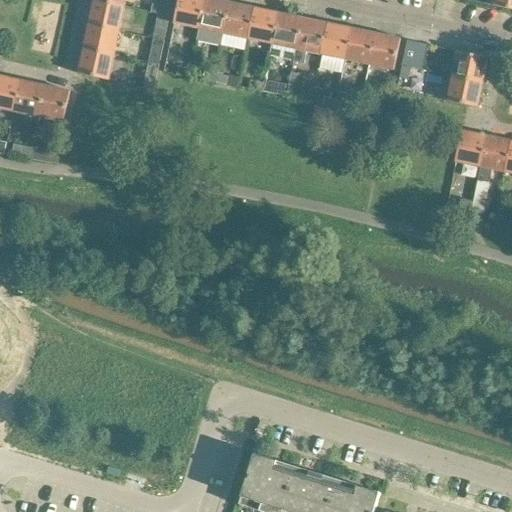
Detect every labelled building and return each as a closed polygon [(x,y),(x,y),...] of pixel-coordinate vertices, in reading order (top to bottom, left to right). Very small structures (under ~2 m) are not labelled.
[(170,17),(173,0),(160,0),(158,15),(170,17)] [(199,30),(205,0),(179,0),(175,24),(199,30)] [(224,35),(230,4),(213,0),(205,0),(199,30),(197,41),(221,47),(224,35)] [(511,10),(511,0),(493,0),(492,6),(511,10)] [(120,32),(125,8),(94,1),(89,26),(120,32)] [(248,40),(255,9),(230,4),(224,35),(248,40)] [(272,45),(279,14),(255,9),(248,40),(272,45)] [(294,61),(303,19),(279,14),(272,45),(270,56),(294,61)] [(164,42),(170,17),(158,15),(153,40),(164,42)] [(321,56),(328,24),(303,19),(294,61),(304,64),(307,53),(321,56)] [(345,61),(352,30),(328,24),(321,56),(345,61)] [(115,56),(120,32),(89,26),(84,50),(115,56)] [(369,66),(376,35),(352,30),(345,61),(369,66)] [(394,71),(401,40),(376,35),(369,66),(394,71)] [(159,66),(164,42),(153,40),(148,63),(159,66)] [(414,68),(419,44),(407,41),(402,66),(413,68),(414,68)] [(109,81),(115,56),(84,50),(79,75),(109,81)] [(482,83),(488,58),(458,52),(453,77),(482,83)] [(154,90),(159,66),(148,63),(143,87),(154,90)] [(411,80),(413,68),(402,66),(400,78),(411,80)] [(178,67),(176,76),(189,78),(191,69),(178,67)] [(214,82),(215,74),(204,71),(203,80),(214,82)] [(304,75),(292,72),(289,85),(287,96),(299,99),(304,75)] [(228,76),(215,74),(214,82),(226,85),(228,76)] [(477,108),(482,83),(453,77),(447,101),(477,108)] [(0,109),(15,113),(22,83),(0,78),(0,109)] [(248,88),(261,90),(262,82),(250,79),(248,88)] [(287,96),(289,85),(265,82),(263,91),(277,95),(287,96)] [(39,118),(46,88),(22,83),(15,113),(39,118)] [(65,124),(71,93),(46,88),(39,118),(65,124)] [(336,107),(335,108),(359,113),(362,97),(339,92),(336,107)] [(323,104),(335,107),(337,99),(325,96),(323,104)] [(480,169),(486,138),(461,132),(455,164),(480,169)] [(503,174),(510,143),(486,138),(480,169),(475,193),(471,211),(483,213),(489,182),(492,172),(503,174)] [(511,175),(511,142),(510,143),(503,174),(511,175)] [(11,155),(29,159),(31,147),(14,143),(11,155)] [(59,165),(61,153),(32,147),(30,159),(59,165)] [(463,196),(460,208),(471,210),(473,198),(463,196)] [(262,511),(283,511),(297,468),(256,455),(240,505),(262,511)] [(329,511),(339,480),(297,468),(283,511),(329,511)] [(375,511),(381,493),(339,480),(329,511),(375,511)]
